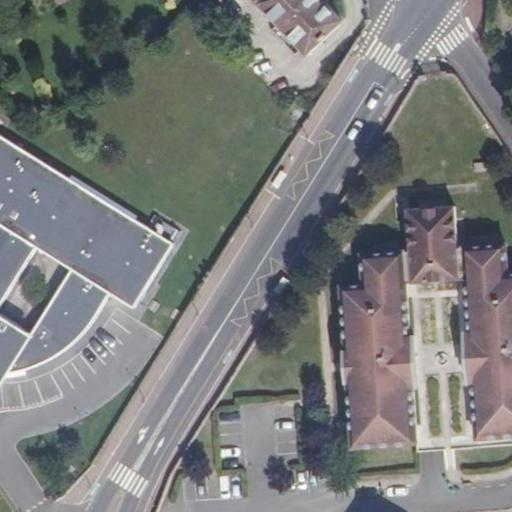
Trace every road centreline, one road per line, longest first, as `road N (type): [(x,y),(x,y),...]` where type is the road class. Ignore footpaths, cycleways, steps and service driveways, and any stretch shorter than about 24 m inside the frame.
road 1 (secondary): [(178,388),(429,4)]
road 2 (residential): [(511,128),(429,4)]
road 3 (secondary): [(178,388),(100,511)]
road 4 (secondary): [(128,511),(178,388)]
